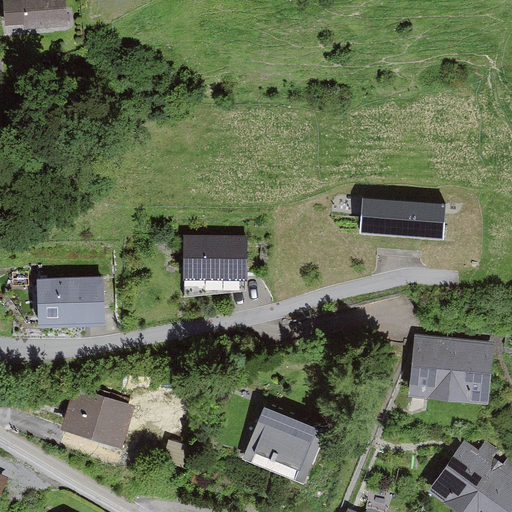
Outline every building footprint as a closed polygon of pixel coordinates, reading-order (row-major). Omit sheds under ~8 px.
[(3,0),(5,21),(25,20),(25,27),(69,24),(68,0),(3,0)] [(443,240),(446,202),(365,197),(363,235),(443,240)] [(245,280),(245,236),(180,236),(180,296),(202,296),(202,280),(245,280)] [(100,272),(41,273),(43,323),(101,321),(100,272)] [(488,402),(494,340),(416,332),(410,395),(488,402)] [(128,409),(70,391),(60,422),(118,440),(128,409)] [(313,435),(258,413),(241,452),(271,464),(276,452),(302,462),(313,435)] [(461,437),(427,484),(458,506),(492,460),(461,437)] [(511,474),(492,460),(458,506),(465,511),(504,511),(511,501),(511,474)]
